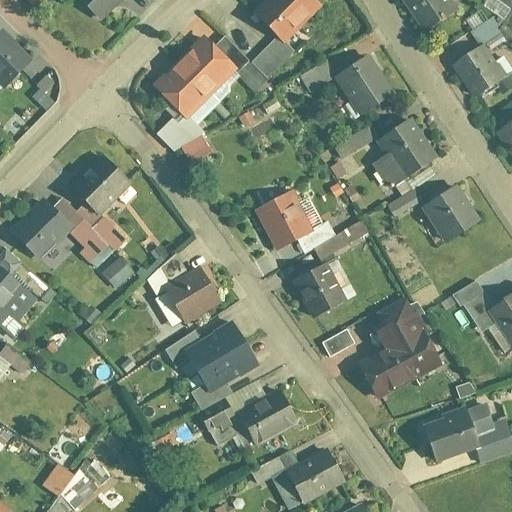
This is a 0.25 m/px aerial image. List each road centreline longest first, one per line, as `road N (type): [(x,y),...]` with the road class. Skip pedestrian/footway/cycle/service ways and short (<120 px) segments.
road 1 (residential): [(103,78),(412,511)]
road 2 (residential): [(367,0),(511,188)]
road 3 (residential): [(0,191),(103,78)]
